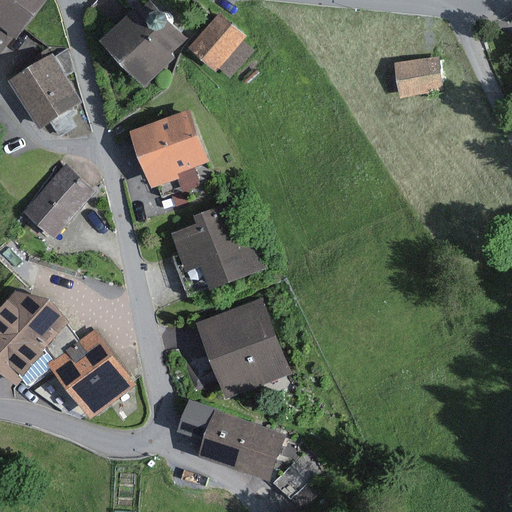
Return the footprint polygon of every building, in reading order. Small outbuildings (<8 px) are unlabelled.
[(0,0),(0,14),(32,40),(61,3),(57,0),(0,0)] [(166,75),(203,37),(192,26),(193,18),(188,11),(179,12),(166,0),(159,0),(127,35),(119,36),(117,42),(122,47),(127,46),(156,74),(157,81),(163,84),(167,81),(166,75)] [(256,38),(228,14),(200,46),(228,70),(256,38)] [(0,75),(28,39),(0,17),(0,75)] [(82,103),(53,58),(13,83),(43,130),(55,122),(63,135),(81,123),(72,109),(82,103)] [(449,92),(445,58),(404,62),(407,97),(449,92)] [(218,160),(199,110),(143,131),(165,190),(190,181),(187,171),(218,160)] [(66,240),(106,193),(67,160),(58,171),(64,176),(33,213),(66,240)] [(222,291),(270,274),(256,236),(249,239),(236,202),(202,214),(207,226),(182,235),(196,273),(213,267),(222,291)] [(41,391),(68,365),(111,411),(144,380),(105,339),(92,352),(64,323),(69,319),(36,284),(11,307),(16,312),(10,317),(0,325),(0,348),(0,349),(41,391)] [(296,378),(264,301),(205,325),(237,402),(296,378)] [(247,472),(262,425),(198,405),(188,437),(216,446),(211,461),(247,472)] [(296,434),(262,425),(247,472),(282,483),(296,434)]
